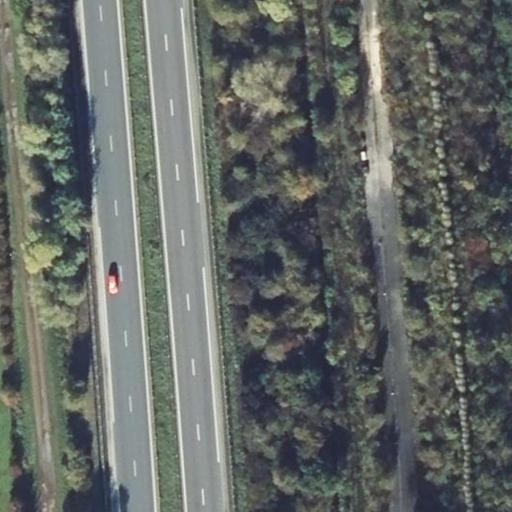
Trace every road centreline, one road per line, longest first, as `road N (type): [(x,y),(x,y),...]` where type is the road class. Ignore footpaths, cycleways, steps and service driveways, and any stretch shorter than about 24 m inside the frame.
road 1 (track): [(5,0),(52,511)]
road 2 (trunk): [(201,511),(161,0)]
road 3 (trunk): [(98,0),(137,511)]
